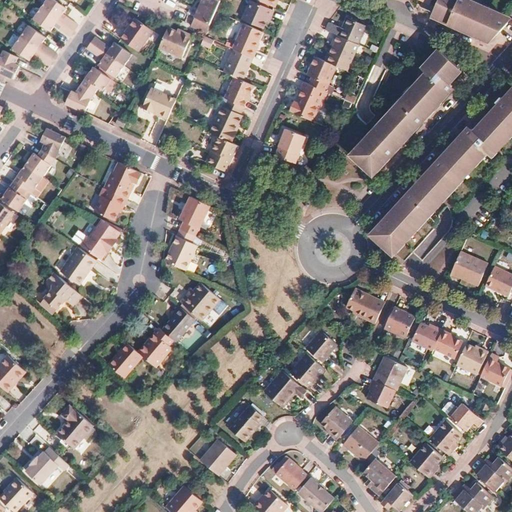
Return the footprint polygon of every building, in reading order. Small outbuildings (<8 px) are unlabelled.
[(59,18),(61,14),(65,9),(53,0),(46,0),(40,8),(73,32),(77,26),(66,18),(63,21),(59,18)] [(215,12),(219,2),(216,0),(201,0),(193,18),(194,19),(209,25),(215,12)] [(276,0),(254,0),(274,9),(278,1),(276,0)] [(419,0),(417,6),(423,9),(427,0),(419,0)] [(502,20),(459,0),(433,0),(427,13),(443,20),(446,15),(448,10),(455,13),(453,18),(450,23),(484,38),(486,34),(488,29),(495,32),(502,24),(502,20)] [(262,29),(265,21),(267,18),(269,19),(272,12),(250,2),(242,20),(262,29)] [(73,32),(40,8),(32,19),(49,32),(53,26),(55,24),(59,27),(58,29),(69,38),(73,32)] [(446,15),(453,18),(455,13),(448,10),(446,15)] [(134,19),(127,29),(129,30),(125,35),(124,33),(119,39),(137,52),(151,32),(134,19)] [(191,26),(206,33),(209,25),(194,19),(191,26)] [(335,36),(356,45),(364,28),(346,19),(341,30),(338,29),(335,36)] [(243,25),(232,50),(234,51),(252,59),(255,51),(253,50),(256,44),(261,33),(243,25)] [(330,25),(326,32),(335,36),(338,29),(330,25)] [(28,26),(19,38),(52,61),(57,55),(45,47),(43,50),(39,46),(41,44),(45,38),(28,26)] [(167,28),(158,48),(180,58),(190,36),(182,32),(181,34),(175,32),(167,28)] [(335,44),(333,47),(330,55),(327,53),(323,62),(335,67),(346,72),(358,46),(356,45),(335,36),(332,42),(335,44)] [(114,43),(110,49),(108,52),(103,49),(105,46),(93,37),(89,43),(123,67),(131,55),(114,43)] [(52,61),(19,38),(11,49),(28,61),(32,56),(34,53),(39,56),(36,59),(48,67),(52,61)] [(115,78),(123,67),(89,43),(87,46),(85,49),(97,57),(99,55),(104,58),(102,61),(98,66),(115,78)] [(2,51),(0,55),(0,73),(4,76),(12,79),(15,74),(17,69),(18,67),(14,65),(18,58),(2,51)] [(234,51),(223,73),(233,78),(241,82),(252,59),(234,51)] [(448,78),(451,81),(460,70),(464,71),(465,69),(465,67),(465,65),(463,64),(461,64),(459,65),(457,68),(441,54),(425,72),(427,74),(414,88),(416,90),(404,103),(380,129),(372,139),(357,154),(368,164),(364,170),(370,176),(373,173),(370,170),(373,168),(374,169),(376,170),(385,160),(383,159),(382,157),(385,154),(385,155),(388,157),(389,156),(422,120),(419,117),(422,114),(425,117),(452,88),(447,84),(444,82),(448,78)] [(307,85),(324,93),(335,67),(323,62),(315,58),(307,76),(310,78),(307,85)] [(88,73),(83,80),(80,85),(93,94),(96,89),(100,92),(109,80),(92,67),(88,73)] [(241,82),(233,78),(223,99),(226,100),(242,108),(243,108),(253,87),(241,82)] [(288,112),(311,122),(318,107),(320,108),(326,94),(324,93),(307,85),(303,83),(297,97),(299,98),(296,104),(292,102),(288,112)] [(88,101),(93,94),(80,85),(73,93),(70,91),(69,93),(64,104),(82,113),(88,101)] [(158,114),(157,117),(166,121),(175,100),(150,89),(141,110),(142,114),(149,117),(152,115),(153,112),(158,114)] [(488,159),(494,152),(489,148),(492,144),(497,149),(498,148),(511,132),(511,95),(505,103),(501,98),(495,104),(500,108),(505,113),(502,116),(497,112),(479,132),(484,136),(480,140),(475,135),(471,131),(444,159),(448,162),(446,164),(445,166),(444,165),(441,163),(407,200),(409,201),(410,203),(408,206),(405,203),(383,227),(393,236),(391,237),(384,246),(392,254),(424,219),(446,195),(460,180),(476,162),(483,154),(488,159)] [(221,109),(209,133),(216,136),(229,142),(233,133),(232,132),(235,125),(237,126),(241,118),(238,117),(242,108),(226,100),(222,109),(221,109)] [(500,108),(497,112),(502,116),(505,113),(500,108)] [(125,121),(117,117),(114,125),(122,128),(125,121)] [(54,160),(64,138),(45,129),(38,142),(43,144),(40,150),(54,160)] [(273,157),(292,164),(303,137),(281,129),(278,137),(280,138),(279,143),(273,157)] [(479,132),(475,135),(480,140),(484,136),(479,132)] [(229,142),(216,136),(209,150),(211,151),(205,164),(225,173),(238,147),(229,142)] [(494,152),(497,149),(492,144),(489,148),(494,152)] [(32,154),(24,165),(41,177),(54,160),(40,150),(36,157),(32,154)] [(135,185),(140,174),(118,164),(113,174),(110,173),(103,188),(126,199),(132,188),(129,187),(131,182),(135,185)] [(24,165),(12,182),(25,191),(29,186),(33,189),(41,177),(24,165)] [(12,182),(0,198),(0,200),(16,212),(25,200),(21,197),(25,191),(12,182)] [(123,206),(126,199),(103,188),(102,187),(98,196),(100,197),(93,211),(113,221),(120,205),(123,206)] [(208,207),(188,197),(178,220),(183,222),(179,230),(194,237),(208,207)] [(0,232),(13,215),(0,205),(0,232)] [(102,221),(101,222),(118,234),(121,230),(102,221)] [(100,259),(105,252),(108,248),(110,250),(116,242),(113,240),(118,234),(101,222),(88,239),(87,237),(81,245),(100,259)] [(374,237),(384,246),(391,237),(393,236),(383,227),(374,237)] [(72,239),(81,245),(87,237),(78,231),(72,239)] [(164,262),(184,271),(196,247),(176,237),(172,246),(174,247),(170,254),(168,253),(164,262)] [(96,261),(77,247),(60,272),(78,285),(84,277),(82,275),(87,269),(89,270),(96,261)] [(477,261),(459,252),(449,275),(467,284),(477,261)] [(511,286),(511,276),(493,268),(484,288),(506,298),(511,286)] [(79,295),(53,273),(45,281),(50,284),(50,288),(42,298),(42,299),(54,308),(55,309),(62,301),(64,300),(70,306),(79,295)] [(189,295),(187,293),(179,303),(200,321),(219,300),(199,284),(192,292),(189,295)] [(373,325),(383,304),(354,290),(345,309),(351,312),(357,315),(356,317),(373,325)] [(54,308),(42,299),(38,303),(50,313),(54,308)] [(162,329),(176,342),(194,321),(177,306),(171,313),(174,315),(169,321),(162,329)] [(413,319),(392,309),(382,329),(403,339),(413,319)] [(166,319),(169,321),(174,315),(171,313),(166,319)] [(440,332),(433,329),(432,331),(427,329),(419,325),(411,342),(431,352),(432,349),(440,332)] [(145,345),(143,343),(135,352),(140,356),(154,368),(169,349),(166,347),(171,341),(160,331),(156,328),(151,334),(153,336),(145,345)] [(162,329),(160,331),(171,341),(174,343),(176,342),(162,329)] [(320,331),(304,349),(320,363),(336,345),(320,331)] [(440,332),(432,349),(453,359),(461,344),(448,337),(448,336),(440,332)] [(151,334),(143,343),(145,345),(153,336),(151,334)] [(121,377),(140,356),(135,352),(125,343),(106,364),(121,377)] [(477,353),(472,350),(464,346),(454,367),(475,377),(486,354),(478,350),(477,353)] [(305,355),(288,373),(307,390),(324,371),(305,355)] [(498,360),(489,356),(479,377),(500,387),(508,371),(495,365),(498,360)] [(0,364),(0,387),(3,390),(9,383),(12,385),(24,373),(7,357),(0,364)] [(393,391),(394,391),(406,368),(382,357),(371,380),(393,391)] [(281,372),(263,393),(282,409),(295,394),(300,399),(305,393),(281,372)] [(370,388),(368,392),(365,399),(384,409),(393,391),(371,380),(368,387),(370,388)] [(9,383),(3,390),(6,393),(12,385),(9,383)] [(439,411),(445,417),(453,408),(449,404),(446,404),(439,411)] [(453,408),(445,417),(465,433),(468,429),(468,426),(471,424),(477,428),(481,423),(461,406),(457,411),(453,408)] [(68,407),(60,416),(67,422),(56,436),(72,450),(92,427),(68,407)] [(334,407),(320,423),(330,432),(328,435),(335,440),(351,422),(334,407)] [(248,408),(241,416),(254,428),(262,420),(248,408)] [(254,428),(241,416),(229,430),(244,443),(254,431),(253,430),(254,428)] [(445,422),(428,441),(447,457),(452,451),(450,449),(455,444),(453,442),(459,435),(445,422)] [(468,426),(468,429),(472,433),(477,428),(471,424),(468,426)] [(348,453),(361,463),(369,453),(376,444),(364,434),(348,453)] [(511,437),(509,441),(507,439),(503,444),(501,443),(495,449),(511,463),(511,437)] [(216,440),(198,461),(216,476),(233,456),(216,440)] [(430,471),(435,466),(434,465),(440,457),(426,444),(408,464),(427,480),(433,474),(430,471)] [(67,466),(48,448),(44,454),(42,452),(37,458),(35,456),(27,465),(29,466),(24,472),(39,486),(57,466),(63,471),(67,466)] [(284,456),(278,463),(281,466),(287,459),(284,456)] [(511,471),(496,458),(491,464),(488,468),(483,464),(473,475),(492,490),(499,482),(502,484),(511,472),(511,471)] [(281,466),(278,463),(277,462),(270,470),(287,484),(285,486),(292,492),(305,477),(295,469),(297,467),(287,459),(281,466)] [(377,496),(394,477),(372,459),(360,472),(367,478),(365,480),(369,483),(366,487),(377,496)] [(486,459),(483,464),(488,468),(491,464),(486,459)] [(13,477),(6,485),(10,489),(6,494),(0,499),(0,501),(11,511),(12,511),(31,492),(13,477)] [(316,511),(321,511),(332,500),(308,480),(296,495),(316,511)] [(396,510),(400,505),(404,501),(409,495),(405,491),(407,489),(399,481),(379,503),(385,509),(389,505),(396,510)] [(474,483),(469,489),(465,494),(460,490),(451,500),(464,511),(474,511),(478,508),(480,510),(491,497),(474,483)] [(10,489),(6,485),(1,490),(6,494),(10,489)] [(464,485),(460,490),(465,494),(469,489),(464,485)] [(197,511),(203,505),(185,490),(168,510),(169,511),(197,511)] [(258,498),(251,507),(257,511),(279,511),(285,506),(267,491),(260,500),(258,498)]
